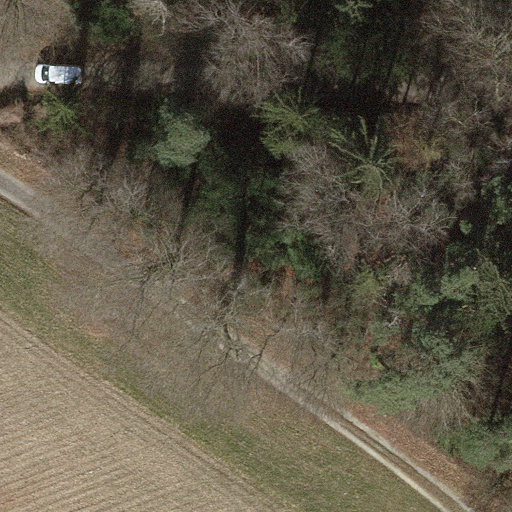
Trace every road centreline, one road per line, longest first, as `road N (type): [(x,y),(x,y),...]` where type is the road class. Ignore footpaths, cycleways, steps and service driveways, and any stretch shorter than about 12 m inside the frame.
road 1 (track): [(455,511),(357,422),(0,189)]
road 2 (track): [(0,79),(303,68),(511,96)]
